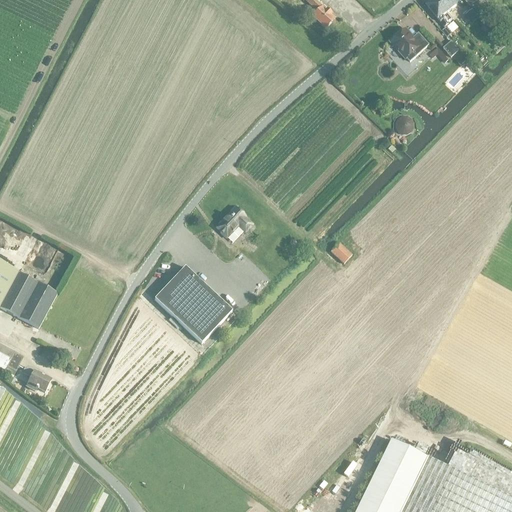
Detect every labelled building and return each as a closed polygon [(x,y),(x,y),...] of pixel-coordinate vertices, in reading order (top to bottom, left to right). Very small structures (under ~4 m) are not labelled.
[(314,0),(310,0),(307,3),(317,13),(312,18),(325,30),(334,21),(333,21),(335,19),(314,0)] [(449,24),(445,19),(443,17),(448,13),(436,0),(435,0),(427,7),(441,23),(444,28),(449,24)] [(436,0),(448,13),(449,14),(450,15),(452,15),(453,15),(456,14),(457,12),(458,11),(458,9),(458,7),(457,6),(459,5),(454,0),(436,0)] [(472,22),(478,16),(471,9),(465,15),(472,22)] [(497,43),(501,47),(505,43),(501,39),(503,36),(502,35),(505,32),(499,27),(493,34),(484,26),(481,30),(489,37),(488,39),(495,45),(497,43)] [(393,41),(392,43),(402,54),(401,56),(404,59),(406,59),(410,63),(429,46),(419,35),(413,40),(405,31),(399,36),(397,36),(394,38),(393,41)] [(459,52),(451,43),(443,49),(451,59),(453,57),(459,52)] [(444,64),(448,61),(438,48),(429,56),(432,60),(438,56),(444,64)] [(459,52),(453,57),(460,67),(466,62),(459,52)] [(397,120),(395,124),(395,129),(397,134),(402,136),(407,136),(411,134),(414,129),(414,124),(411,120),(407,117),(401,117),(397,120)] [(246,220),(235,209),(216,229),(228,239),(238,228),(245,235),(253,227),(246,220)] [(330,253),(343,265),(352,256),(339,244),(330,253)] [(0,309),(38,330),(57,295),(18,274),(0,264),(0,309)] [(185,268),(154,301),(201,345),(232,312),(185,268)] [(0,345),(0,368),(5,371),(7,368),(16,373),(23,358),(0,345)] [(51,381),(34,372),(33,372),(25,368),(22,374),(30,379),(25,387),(35,392),(36,390),(45,394),(51,381)] [(511,511),(511,500),(456,473),(456,474),(390,441),(355,511),(511,511)]
